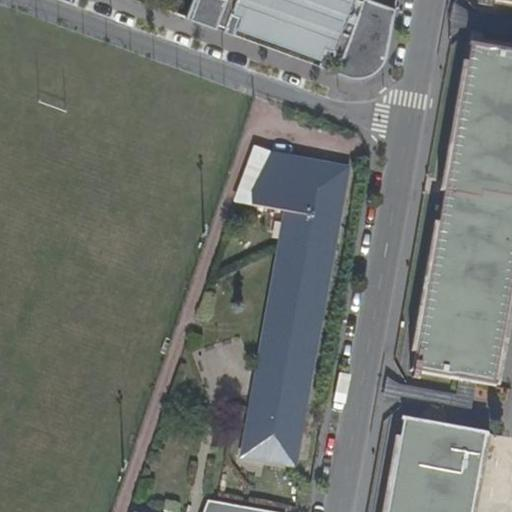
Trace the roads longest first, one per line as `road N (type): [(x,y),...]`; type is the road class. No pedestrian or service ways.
road 1 (unclassified): [(409,127),(357,116),(37,0)]
road 2 (residential): [(409,127),(339,511)]
road 3 (residential): [(430,0),(409,127)]
